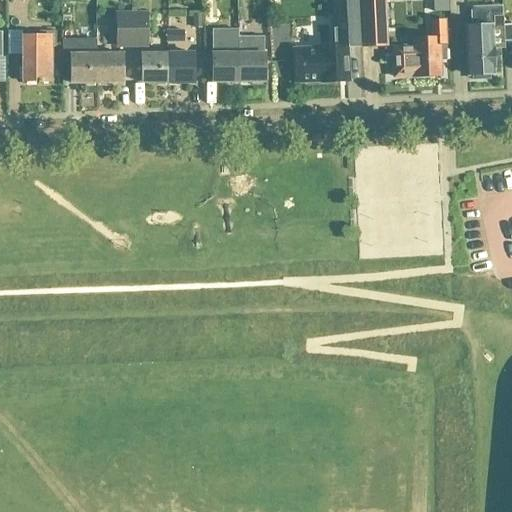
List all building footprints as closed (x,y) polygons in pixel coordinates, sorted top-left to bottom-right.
[(347,47),(362,47),(359,0),(332,0),(335,47),(321,47),(321,48),(295,49),(296,82),(323,81),(323,82),(349,81),(347,47)] [(386,0),(361,0),(363,31),(364,47),(388,46),(387,30),(386,0)] [(2,23),(23,22),(22,3),(1,3),(2,23)] [(133,46),(133,14),(118,14),(118,46),(133,46)] [(148,14),(133,14),(133,46),(148,46),(148,14)] [(202,14),(193,14),(193,28),(202,28),(202,14)] [(494,25),(466,27),(468,75),(473,74),(473,79),(490,78),(490,74),(494,73),(493,48),(505,48),(504,40),(504,25),(503,16),(494,16),(494,25)] [(446,44),(447,44),(446,21),(432,21),(433,39),(414,39),(414,47),(394,48),(396,77),(415,77),(415,78),(442,77),(441,61),(447,60),(446,44)] [(239,29),(213,29),(213,54),(214,54),(215,83),(239,83),(239,54),(239,37),(239,29)] [(40,35),(23,35),(23,82),(51,82),(52,47),(56,47),(56,31),(40,31),(40,35)] [(168,31),(168,42),(185,42),(185,31),(168,31)] [(265,37),(255,37),(239,37),(239,54),(239,83),(266,83),(265,37)] [(98,54),(98,38),(64,39),(64,56),(72,56),(72,84),(98,84),(98,54)] [(168,83),(168,53),(143,53),(143,83),(168,83)] [(168,53),(168,83),(194,83),(194,53),(168,53)] [(98,54),(98,84),(124,84),(123,54),(98,54)]
